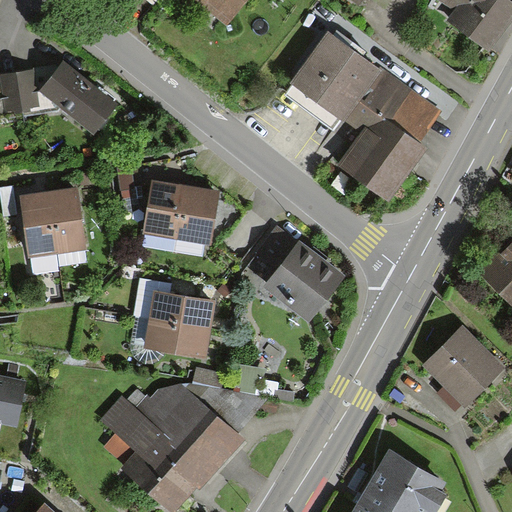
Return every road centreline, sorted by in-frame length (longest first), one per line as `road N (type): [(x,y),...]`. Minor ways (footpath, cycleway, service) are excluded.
road 1 (residential): [(63,0),(413,275)]
road 2 (secondary): [(278,511),(413,275)]
road 3 (secondary): [(511,87),(413,275)]
